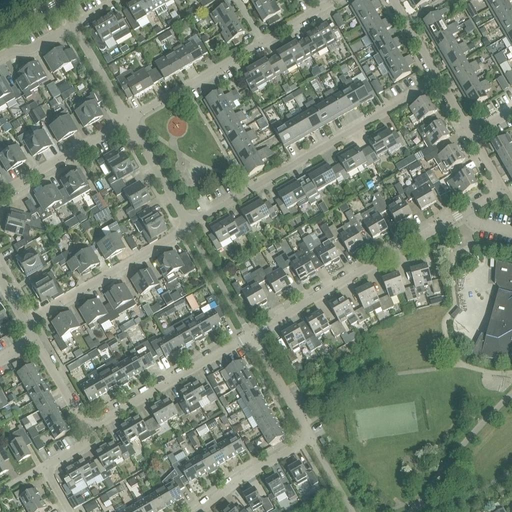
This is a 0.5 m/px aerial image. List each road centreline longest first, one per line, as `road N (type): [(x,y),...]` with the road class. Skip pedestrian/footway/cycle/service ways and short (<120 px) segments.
road 1 (residential): [(189,226),(439,80)]
road 2 (residential): [(197,511),(311,439),(250,335)]
road 3 (residential): [(250,335),(457,216)]
road 4 (residential): [(25,322),(189,226)]
road 5 (residential): [(250,335),(87,427)]
road 6 (residential): [(127,120),(262,41)]
road 7 (residential): [(0,193),(127,120)]
road 8 (residential): [(189,226),(127,120)]
